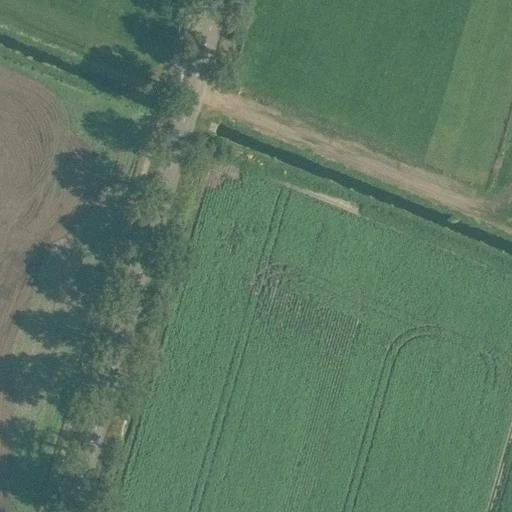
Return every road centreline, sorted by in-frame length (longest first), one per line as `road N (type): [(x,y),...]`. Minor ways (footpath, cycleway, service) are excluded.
road 1 (tertiary): [(74,511),(223,0)]
road 2 (track): [(195,97),(0,21)]
